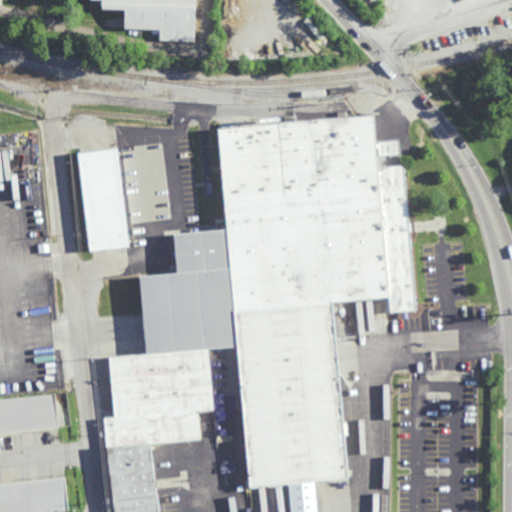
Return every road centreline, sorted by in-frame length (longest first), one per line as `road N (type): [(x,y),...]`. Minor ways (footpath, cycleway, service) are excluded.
road 1 (residential): [(98,511),(57,101)]
road 2 (secondary): [(329,0),(470,166),(495,211),(511,273)]
road 3 (residential): [(168,110),(57,101),(0,84)]
